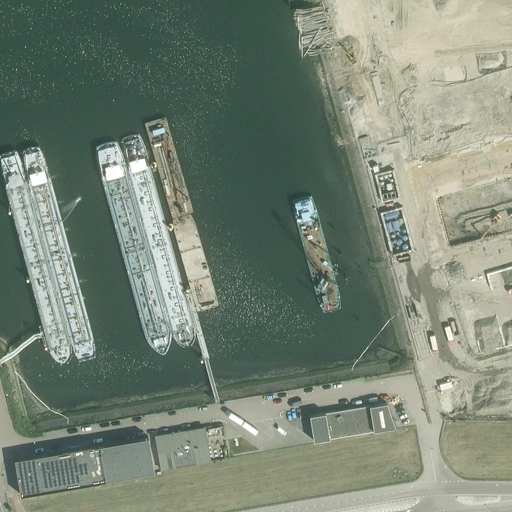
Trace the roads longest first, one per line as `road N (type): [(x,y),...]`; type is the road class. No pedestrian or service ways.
road 1 (unclassified): [(437,486),(422,417),(401,384),(0,452)]
road 2 (unknown): [(368,67),(270,87),(247,68),(230,0)]
road 3 (unclassified): [(437,486),(290,511)]
road 4 (unknown): [(511,95),(384,128)]
